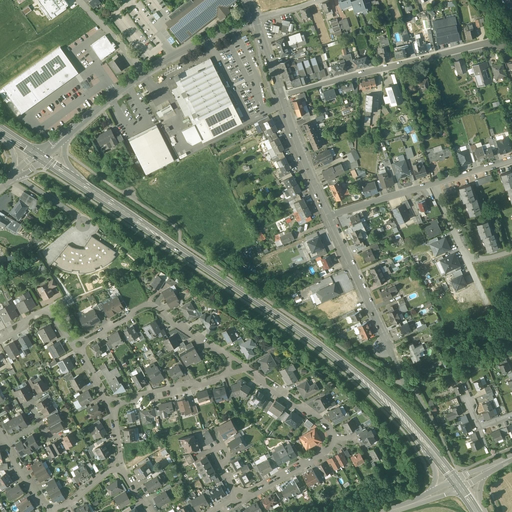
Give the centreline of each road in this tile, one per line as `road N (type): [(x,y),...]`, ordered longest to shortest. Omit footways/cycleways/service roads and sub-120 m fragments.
road 1 (primary): [(425,445),(330,355),(77,181)]
road 2 (residential): [(282,95),(504,39)]
road 3 (residential): [(236,364),(149,303),(78,345)]
road 4 (residential): [(330,214),(398,362)]
road 5 (residential): [(108,404),(224,375),(236,364)]
road 6 (residential): [(432,184),(467,263),(511,250)]
road 7 (residential): [(282,95),(330,214)]
road 8 (unclassified): [(143,73),(258,17)]
road 9 (residential): [(236,364),(324,424),(334,441)]
